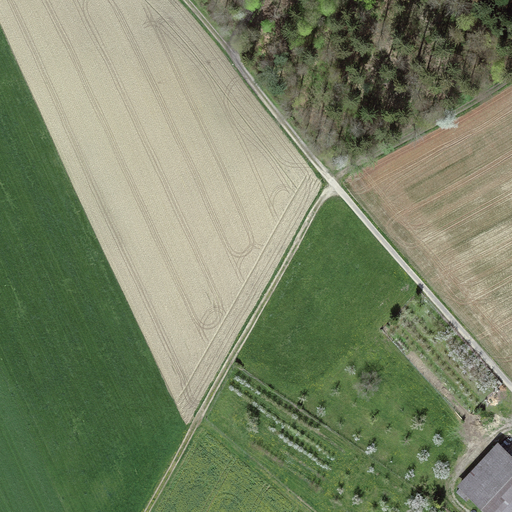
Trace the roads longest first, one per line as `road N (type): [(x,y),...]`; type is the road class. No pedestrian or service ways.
road 1 (track): [(145,511),(330,180)]
road 2 (track): [(330,180),(511,389)]
road 3 (track): [(189,0),(330,180)]
road 4 (track): [(511,76),(330,180)]
road 5 (track): [(308,511),(196,419)]
